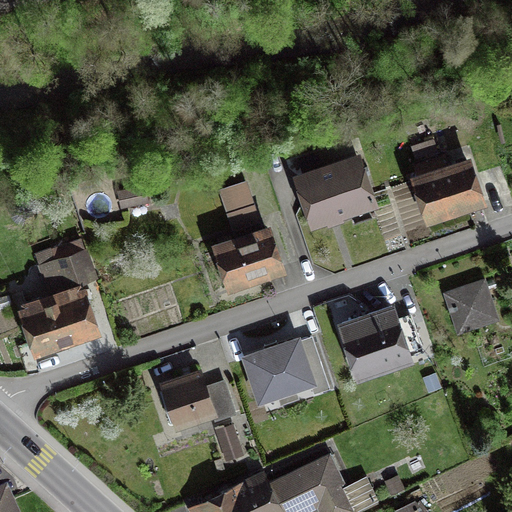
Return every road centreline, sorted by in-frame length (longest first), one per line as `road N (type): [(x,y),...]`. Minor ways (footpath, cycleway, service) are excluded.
road 1 (residential): [(511,227),(0,403)]
road 2 (secondary): [(0,426),(94,511)]
